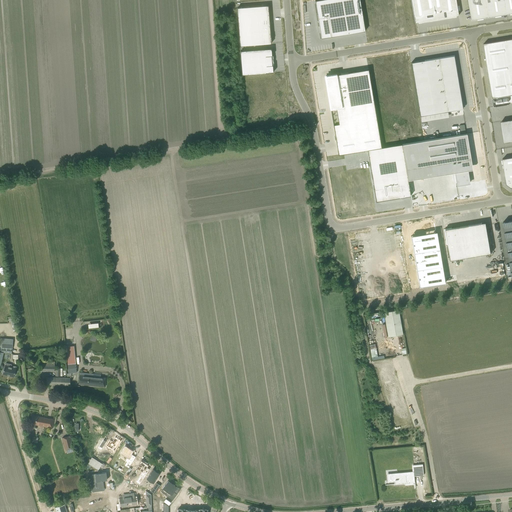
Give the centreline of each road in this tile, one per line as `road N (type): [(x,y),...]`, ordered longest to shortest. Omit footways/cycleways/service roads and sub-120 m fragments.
road 1 (unknown): [(207,0),(215,140),(0,178)]
road 2 (unclassified): [(291,62),(331,227),(498,201)]
road 3 (tertiary): [(227,501),(111,420),(0,390)]
road 4 (unclassified): [(470,32),(291,62)]
road 5 (tertiary): [(511,496),(339,511)]
road 6 (unclassified): [(470,32),(498,201)]
